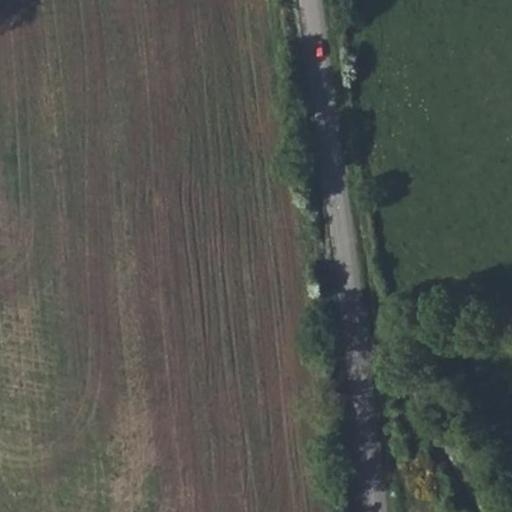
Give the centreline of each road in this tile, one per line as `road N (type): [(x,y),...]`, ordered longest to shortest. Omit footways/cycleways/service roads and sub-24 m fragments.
road 1 (unclassified): [(373,511),(310,0)]
road 2 (track): [(477,511),(406,391),(360,373)]
